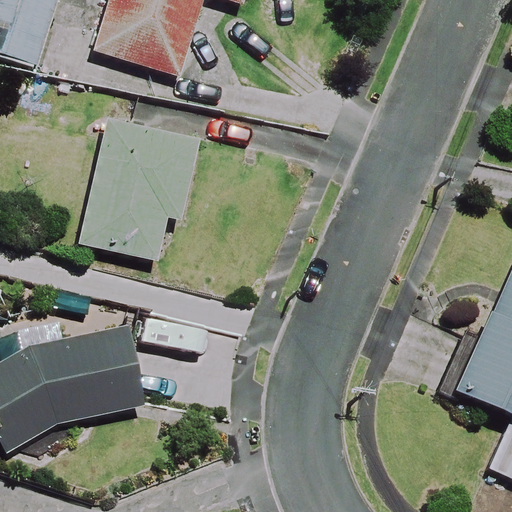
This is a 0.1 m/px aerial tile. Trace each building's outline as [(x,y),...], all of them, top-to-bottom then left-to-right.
[(52,0),(0,0),(0,58),(32,68),(52,0)] [(237,0),(106,0),(89,58),(170,82),(194,0),(195,0),(234,12),(237,0)] [(187,149),(96,129),(70,251),(147,268),(156,225),(170,228),(187,149)] [(511,431),(511,262),(510,262),(482,325),(478,324),(444,403),(500,427),(511,431)] [(132,417),(118,337),(18,354),(0,364),(0,458),(49,431),(132,417)] [(511,431),(500,427),(480,476),(511,489),(511,431)]
